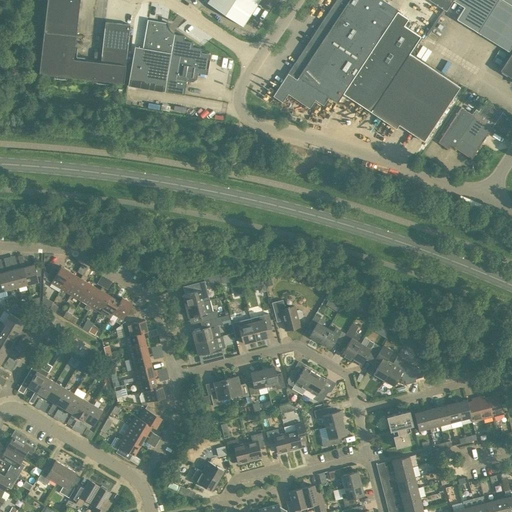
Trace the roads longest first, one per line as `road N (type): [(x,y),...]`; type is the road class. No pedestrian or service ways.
road 1 (secondary): [(511,286),(408,245),(253,200),(0,164)]
road 2 (unclassified): [(485,196),(243,120),(238,96),(258,60)]
road 3 (residential): [(0,246),(70,250),(153,299),(174,376)]
road 4 (residential): [(356,410),(348,378),(295,346),(174,376)]
road 5 (residential): [(137,482),(18,408),(4,409)]
road 6 (residential): [(356,410),(475,379)]
